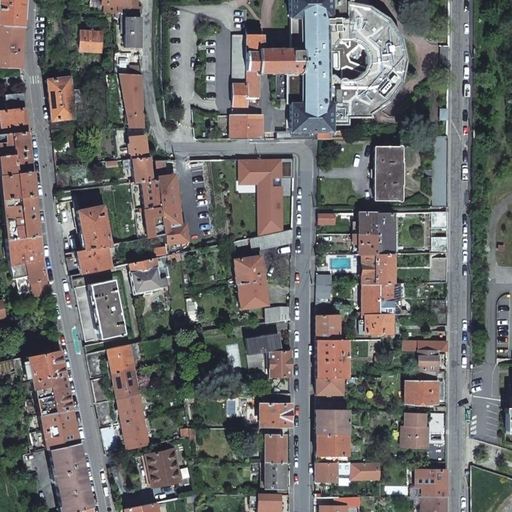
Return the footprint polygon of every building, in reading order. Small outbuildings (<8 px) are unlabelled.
[(0,0),(0,27),(21,29),(22,0),(0,0)] [(141,7),(137,7),(137,2),(137,0),(99,0),(99,5),(107,5),(106,12),(141,14),(141,7)] [(292,49),(293,73),(293,103),(289,103),(289,130),(289,132),(329,132),(330,132),(330,125),(346,125),(346,118),(369,117),(368,114),(374,110),(372,108),(379,103),(381,105),(386,101),(391,96),(389,95),(397,86),(399,88),(403,83),(403,76),(401,76),(400,67),(403,67),(403,60),(402,53),(399,54),(397,44),(399,43),(398,36),(394,31),(392,32),(387,25),(390,23),(386,18),(380,14),(379,16),(371,11),(373,9),(367,5),(364,5),(365,3),(357,0),(287,0),(288,18),(292,18),(292,49)] [(123,34),(123,48),(140,48),(140,46),(140,18),(123,17),(123,34)] [(0,67),(4,68),(20,68),(21,29),(0,27),(0,67)] [(78,41),(77,51),(100,52),(101,32),(78,31),(78,41)] [(244,53),(244,34),(231,35),(231,63),(244,63),(244,53)] [(261,49),(261,34),(244,34),(244,53),(256,53),(256,49),(261,49)] [(256,70),(256,73),(258,73),(293,73),(292,49),(261,49),(256,49),(256,53),(256,70)] [(244,63),(244,70),(256,70),(256,53),(244,53),(244,63)] [(231,63),(231,84),(244,84),(244,70),(244,63),(231,63)] [(246,84),(246,97),(258,97),(258,73),(256,73),(256,70),(244,70),(244,84),(246,84)] [(143,75),(119,74),(129,128),(143,128),(145,128),(144,90),(143,75)] [(48,100),(50,121),(73,116),(69,77),(45,80),(48,100)] [(246,97),(246,84),(244,84),(231,84),(231,106),(245,107),(246,97)] [(22,93),(3,95),(5,110),(24,109),(22,93)] [(5,110),(0,110),(0,134),(26,132),(24,109),(5,110)] [(261,115),(229,116),(229,139),(261,139),(261,115)] [(275,139),(289,139),(289,132),(289,130),(275,131),(275,139)] [(0,134),(0,155),(12,154),(14,173),(31,172),(26,132),(0,134)] [(144,136),(128,137),(128,144),(126,144),(126,148),(127,153),(129,152),(130,159),(146,158),(146,157),(144,136)] [(431,137),(431,207),(446,207),(446,137),(431,137)] [(69,142),(53,144),(54,152),(70,151),(69,142)] [(373,147),(373,199),(396,200),(396,182),(400,182),(400,165),(399,165),(399,162),(396,162),(396,147),(373,147)] [(12,154),(0,155),(0,175),(14,173),(12,154)] [(146,158),(130,159),(131,168),(133,183),(139,182),(150,180),(147,157),(146,157),(146,158)] [(130,159),(122,160),(123,169),(131,168),(130,159)] [(280,178),(293,178),(293,159),(238,159),(238,183),(257,183),(258,236),(281,231),(281,186),(280,186),(280,178)] [(155,176),(173,174),(172,160),(155,160),(154,160),(155,176)] [(198,160),(185,160),(185,168),(198,167),(198,160)] [(14,173),(0,175),(0,199),(33,195),(31,172),(14,173)] [(69,172),(56,173),(57,180),(58,187),(71,186),(69,172)] [(173,174),(155,176),(156,180),(164,233),(165,244),(186,241),(184,225),(180,225),(173,174)] [(150,180),(139,182),(142,208),(143,211),(146,238),(155,235),(164,233),(156,180),(150,180)] [(133,183),(130,183),(132,196),(134,209),(142,208),(139,182),(133,183)] [(33,195),(0,199),(3,230),(4,239),(4,240),(38,235),(33,195)] [(101,206),(75,211),(83,250),(106,245),(109,245),(101,206)] [(143,211),(134,212),(138,240),(146,238),(143,211)] [(317,218),(317,223),(333,223),(333,213),(317,213),(317,218)] [(357,213),(358,234),(373,234),(373,213),(357,213)] [(373,234),(373,254),(391,254),(391,213),(373,213),(373,234)] [(438,229),(446,230),(446,213),(430,213),(430,229),(438,229)] [(258,236),(248,238),(250,251),(291,243),(291,229),(281,231),(258,236)] [(352,244),(352,254),(360,254),(373,254),(373,234),(358,234),(352,234),(352,244)] [(38,235),(4,240),(7,265),(8,265),(23,262),(40,259),(38,235)] [(430,237),(430,253),(446,253),(446,237),(430,237)] [(83,250),(74,251),(76,258),(77,264),(79,273),(110,267),(106,245),(83,250)] [(165,245),(154,248),(155,258),(165,255),(166,255),(165,245)] [(166,255),(165,255),(166,263),(180,259),(179,253),(166,255)] [(360,269),(360,284),(373,283),(373,254),(360,254),(360,269)] [(373,254),(373,283),(376,283),(390,283),(391,254),(373,254)] [(155,258),(161,286),(166,285),(166,284),(169,284),(166,263),(165,255),(155,258)] [(259,256),(231,260),(235,283),(262,280),(259,256)] [(66,259),(67,266),(69,275),(79,273),(77,264),(74,264),(72,258),(66,259)] [(155,258),(127,263),(129,271),(128,272),(132,294),(161,288),(161,286),(155,258)] [(430,258),(429,282),(446,282),(446,270),(446,258),(430,258)] [(40,259),(23,262),(26,275),(28,283),(30,282),(44,279),(42,269),(40,259)] [(11,278),(26,275),(23,262),(8,265),(11,278)] [(316,275),(315,284),(330,284),(330,275),(316,275)] [(112,279),(87,285),(98,339),(123,334),(118,307),(112,279)] [(262,280),(235,283),(238,308),(266,305),(262,280)] [(376,314),(376,283),(373,283),(360,284),(360,315),(376,314)] [(390,314),(390,283),(376,283),(376,314),(390,314)] [(32,296),(47,293),(46,285),(37,287),(37,284),(30,286),(32,296)] [(315,284),(315,299),(329,299),(330,284),(315,284)] [(87,285),(74,288),(85,342),(98,339),(87,285)] [(437,300),(431,300),(431,310),(428,310),(428,313),(445,313),(446,300),(441,300),(437,300)] [(314,309),(314,316),(329,316),(329,301),(315,301),(314,309)] [(279,307),(264,309),(264,322),(289,319),(290,307),(279,307)] [(428,313),(426,313),(426,326),(445,326),(445,320),(445,313),(428,313)] [(390,334),(390,314),(376,314),(360,315),(360,321),(358,321),(358,334),(390,334)] [(329,316),(314,316),(314,328),(314,340),(337,340),(337,315),(329,316)] [(189,325),(174,327),(175,334),(190,332),(189,325)] [(445,341),(445,331),(426,331),(426,341),(445,341)] [(277,333),(259,336),(244,338),(246,354),(262,352),(267,351),(268,377),(289,376),(289,364),(289,351),(280,351),(277,333)] [(314,359),(314,377),(341,377),(341,378),(345,378),(345,340),(337,340),(314,340),(314,359)] [(445,341),(426,341),(401,340),(400,351),(416,350),(438,351),(445,351),(445,346),(445,341)] [(133,370),(128,345),(106,350),(111,375),(133,370)] [(58,350),(25,356),(30,381),(63,374),(61,362),(58,350)] [(416,367),(416,371),(419,371),(437,371),(445,371),(445,361),(445,351),(438,351),(416,350),(416,356),(416,367)] [(101,363),(98,351),(85,354),(90,378),(103,375),(101,363)] [(133,370),(111,375),(115,399),(138,395),(133,370)] [(404,381),(403,403),(437,404),(445,404),(445,388),(445,371),(437,371),(419,371),(419,381),(404,381)] [(63,374),(30,381),(37,415),(70,408),(67,391),(63,374)] [(341,377),(314,377),(314,394),(327,394),(341,394),(341,378),(341,377)] [(104,378),(90,380),(95,404),(108,401),(104,378)] [(289,393),(262,393),(262,404),(289,404),(289,393)] [(138,395),(115,399),(120,424),(142,419),(138,395)] [(511,396),(511,397),(511,408),(503,408),(503,410),(503,413),(504,413),(504,431),(511,430),(511,396)] [(108,401),(95,404),(97,415),(99,427),(113,424),(108,401)] [(289,404),(262,404),(262,426),(289,426),(289,415),(289,404)] [(70,408),(37,415),(38,420),(43,445),(43,449),(46,448),(76,441),(73,425),(70,408)] [(314,409),(314,432),(346,432),(346,409),(333,409),(314,409)] [(401,425),(400,447),(426,448),(426,426),(424,426),(424,412),(404,411),(404,426),(401,425)] [(428,412),(428,436),(444,436),(445,424),(445,413),(432,412),(428,412)] [(142,419),(120,424),(125,449),(147,444),(142,419)] [(113,426),(100,429),(105,453),(118,450),(113,426)] [(187,428),(173,430),(174,439),(188,436),(187,429),(187,428)] [(314,432),(314,463),(336,463),(345,463),(346,432),(314,432)] [(283,435),(263,435),(263,463),(283,463),(283,449),(283,435)] [(428,439),(428,461),(444,461),(444,439),(428,439)] [(90,507),(76,441),(46,448),(59,511),(73,511),(89,508),(90,507)] [(151,487),(178,481),(172,449),(145,455),(148,471),(151,487)] [(336,463),(335,475),(345,475),(349,471),(349,480),(378,479),(378,462),(345,463),(336,463)] [(263,463),(263,466),(259,466),(259,487),(263,487),(283,487),(283,475),(283,463),(263,463)] [(314,463),(314,481),(325,481),(335,481),(335,475),(336,463),(314,463)] [(414,469),(414,487),(420,487),(420,496),(422,496),(444,496),(444,483),(444,469),(414,469)] [(278,495),(256,495),(255,511),(277,511),(278,507),(278,495)] [(444,511),(444,496),(422,496),(421,511),(444,511)] [(332,505),(319,505),(318,511),(345,511),(345,505),(359,505),(358,497),(332,497),(332,505)] [(156,511),(155,503),(122,509),(122,511),(156,511)]
